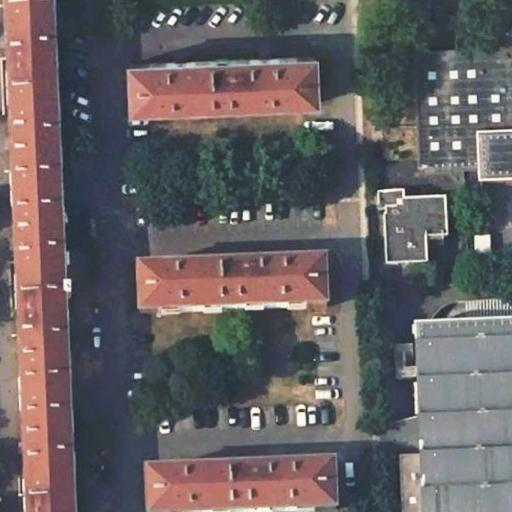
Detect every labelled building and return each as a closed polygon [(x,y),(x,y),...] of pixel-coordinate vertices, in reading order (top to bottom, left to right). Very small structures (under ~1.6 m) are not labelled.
[(51,0),(5,0),(6,19),(52,17),(51,0)] [(511,4),(474,49),(414,52),(417,126),(382,128),(383,157),(418,157),(419,171),(493,169),(494,183),(511,182),(511,4)] [(52,17),(6,19),(10,111),(56,110),(52,17)] [(315,57),(222,61),(224,107),(317,103),(315,57)] [(222,61),(129,65),(132,111),(224,107),(222,61)] [(56,110),(10,111),(14,204),(61,202),(56,110)] [(385,213),(387,269),(428,267),(427,242),(448,240),(447,216),(440,216),(439,201),(405,202),(404,197),(379,197),(379,213),(385,213)] [(61,202),(14,204),(18,296),(64,295),(65,300),(71,299),(70,289),(64,290),(61,202)] [(324,261),(231,264),(233,311),(326,307),(324,261)] [(231,264),(138,268),(140,314),(233,311),(231,264)] [(64,295),(18,296),(22,389),(68,387),(64,295)] [(128,320),(129,340),(146,339),(145,319),(128,320)] [(511,511),(511,322),(443,326),(414,327),(416,384),(411,384),(412,396),(421,399),(419,404),(417,412),(415,425),(414,435),(414,440),(413,448),(414,459),(398,459),(400,511),(511,511)] [(68,387),(22,389),(26,482),(72,479),(68,387)] [(288,466),(240,468),(241,511),(276,511),(334,510),(333,483),(332,464),(288,466)] [(177,471),(146,472),(148,511),(241,511),(240,468),(177,471)] [(73,511),(72,479),(26,482),(27,511),(73,511)]
